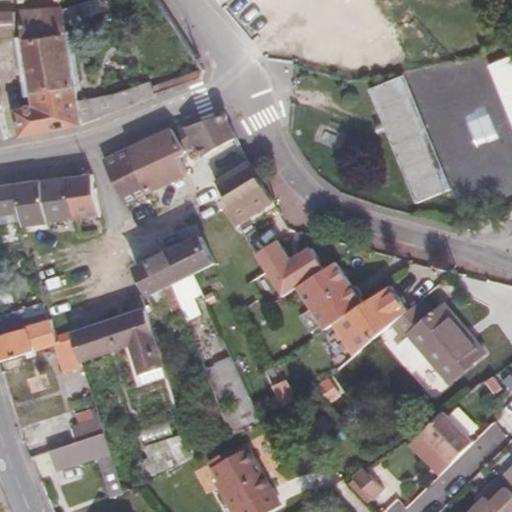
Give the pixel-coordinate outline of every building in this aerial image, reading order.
[(54,17),(51,0),(42,0),(6,2),(13,83),(62,79),(54,17)] [(74,0),(51,0),(54,17),(77,15),(74,0)] [(511,57),(488,66),(511,124),(511,57)] [(417,204),(452,188),(404,74),(370,87),(417,204)] [(62,79),(13,83),(15,99),(4,100),(8,131),(40,127),(69,123),(68,115),(66,98),(62,79)] [(142,82),(66,98),(68,115),(146,95),(142,82)] [(202,134),(209,132),(214,138),(216,136),(216,135),(217,132),(217,131),(215,127),(213,125),(209,124),(207,124),(204,126),(203,128),(202,130),(202,132),(202,134)] [(184,158),(190,168),(221,148),(214,138),(209,132),(202,134),(183,141),(161,148),(171,164),(184,158)] [(150,173),(171,164),(161,148),(157,141),(141,146),(119,154),(128,196),(153,187),(150,173)] [(240,178),(221,148),(190,168),(208,197),(240,178)] [(97,209),(128,196),(119,154),(106,159),(89,165),(97,209)] [(61,176),(50,177),(53,216),(74,213),(70,175),(61,176)] [(37,179),(28,180),(34,218),(53,216),(50,177),(37,179)] [(208,197),(216,210),(248,190),(240,178),(208,197)] [(0,213),(9,212),(11,221),(34,218),(28,180),(0,182),(0,213)] [(228,236),(264,214),(255,201),(248,190),(216,210),(212,213),(221,228),(228,236)] [(168,285),(185,277),(173,251),(110,282),(123,309),(149,295),(168,285)] [(256,278),(276,308),(291,298),(317,280),(303,259),(282,273),(269,253),(251,265),(259,277),(256,278)] [(248,267),(256,278),(259,277),(251,265),(248,267)] [(291,298),(316,335),(320,332),(354,311),(351,306),(343,295),(328,273),(317,280),(291,298)] [(162,321),(182,311),(168,285),(149,295),(162,321)] [(343,295),(351,306),(355,303),(348,292),(343,295)] [(384,337),(399,325),(378,296),(354,311),(320,332),(346,368),(384,337)] [(0,322),(0,340),(33,327),(26,311),(0,322)] [(121,320),(118,314),(58,337),(62,347),(121,320)] [(425,330),(413,314),(399,325),(384,337),(397,354),(402,350),(440,397),(473,370),(435,323),(425,330)] [(132,386),(150,379),(121,320),(62,347),(69,367),(80,363),(114,351),(132,386)] [(0,340),(0,365),(43,350),(40,344),(33,327),(0,340)] [(62,347),(58,337),(48,341),(52,350),(62,347)] [(71,371),(69,367),(62,347),(52,350),(48,341),(40,344),(43,350),(54,377),(71,371)] [(209,347),(202,351),(241,428),(267,414),(230,353),(217,361),(209,347)] [(446,473),(478,443),(449,413),(417,443),(446,473)] [(106,494),(119,489),(95,431),(49,450),(57,473),(92,462),(106,494)] [(233,511),(280,511),(282,511),(241,443),(208,461),(221,485),(218,487),(233,511)] [(388,490),(367,470),(358,479),(377,499),(388,490)] [(511,489),(503,480),(476,502),(482,508),(491,500),(496,504),(511,489)] [(491,500),(482,508),(477,511),(511,511),(511,489),(496,504),(491,500)]
